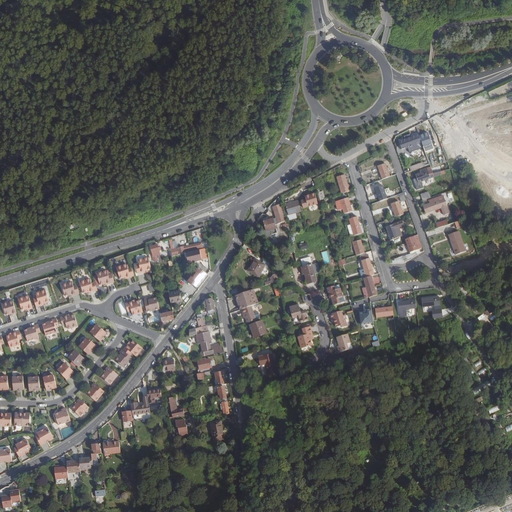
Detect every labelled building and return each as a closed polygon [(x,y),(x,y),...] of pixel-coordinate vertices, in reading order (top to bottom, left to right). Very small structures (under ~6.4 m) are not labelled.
[(511,112),(498,117),(509,149),(511,148),(511,112)] [(402,150),(422,143),(421,139),(419,135),(416,136),(415,136),(411,137),(407,139),(399,141),(402,150)] [(424,149),(433,146),(430,136),(427,137),(421,139),(422,143),(424,149)] [(409,167),(411,172),(424,167),(422,163),(409,167)] [(382,179),(390,177),(385,164),(378,167),(382,179)] [(419,183),(434,177),(433,174),(431,167),(420,171),(421,173),(416,175),(419,183)] [(341,194),(349,191),(344,175),(336,177),(341,194)] [(375,189),(380,202),(387,199),(382,186),(375,189)] [(421,195),(423,200),(430,198),(428,192),(421,195)] [(301,201),(303,208),(317,204),(314,194),(305,197),(306,200),(301,201)] [(441,197),(431,201),(431,203),(423,206),(426,214),(441,208),(444,215),(450,214),(443,196),(441,197)] [(340,201),(344,214),(352,212),(350,205),(348,198),(340,201)] [(301,212),(298,201),(285,205),(288,215),(301,212)] [(391,204),(396,217),(403,214),(399,202),(391,204)] [(285,221),(280,204),(273,207),(276,218),(263,222),(267,236),(277,233),(274,224),(285,221)] [(354,236),(362,234),(360,229),(360,227),(357,217),(349,220),(354,236)] [(436,223),(438,228),(448,225),(446,220),(436,223)] [(391,240),(398,238),(396,233),(395,229),(398,228),(404,226),(402,221),(386,227),(391,240)] [(475,229),(468,231),(470,236),(473,244),(480,242),(490,239),(497,237),(504,235),(503,232),(499,221),(492,223),(491,224),(484,226),(482,227),(475,229)] [(413,237),(406,240),(410,252),(421,248),(418,240),(417,236),(413,237)] [(356,256),(364,253),(360,240),(353,243),(356,256)] [(448,255),(449,257),(457,255),(456,251),(451,253),(448,254),(446,247),(444,242),(435,245),(440,258),(448,255)] [(201,243),(174,250),(171,250),(173,257),(186,253),(200,250),(203,249),(201,243)] [(157,245),(150,247),(154,264),(157,263),(155,256),(160,255),(157,245)] [(200,250),(186,253),(189,264),(202,260),(200,250)] [(147,270),(151,269),(148,258),(138,260),(139,265),(136,265),(137,274),(145,272),(145,271),(147,270)] [(307,282),(316,279),(310,258),(301,260),(303,267),(301,268),(303,275),(304,274),(307,282)] [(255,259),(247,271),(258,277),(264,266),(267,268),(270,264),(264,260),(262,263),(255,259)] [(371,276),(374,275),(369,259),(361,261),(366,278),(371,276)] [(126,279),(134,276),(131,268),(127,269),(126,265),(116,268),(120,279),(123,278),(126,277),(126,279)] [(207,274),(199,268),(195,272),(197,273),(193,278),(192,277),(188,282),(196,288),(207,274)] [(107,271),(97,274),(100,285),(104,284),(106,283),(107,285),(114,282),(112,274),(108,275),(107,271)] [(379,275),(373,276),(374,284),(381,282),(379,275)] [(366,278),(364,278),(366,288),(369,297),(377,295),(371,276),(366,278)] [(90,293),(97,291),(94,282),(91,284),(90,279),(79,283),(83,294),(87,293),(89,292),(90,293)] [(71,296),(79,294),(76,286),(72,287),(71,282),(61,285),(65,297),(68,295),(71,295),(71,296)] [(156,292),(154,284),(142,286),(143,295),(156,292)] [(330,295),(331,298),(333,306),(340,304),(338,298),(343,297),(340,289),(335,290),(334,286),(327,288),(329,296),(330,295)] [(473,298),(464,287),(461,290),(466,296),(465,297),(469,301),(473,298)] [(43,303),(49,301),(46,290),(36,293),(37,298),(34,299),(36,307),(44,305),(43,303)] [(252,290),(237,294),(238,299),(240,304),(241,309),(250,306),(257,304),(252,290)] [(181,302),(179,292),(169,294),(171,304),(181,302)] [(33,309),(29,296),(18,299),(22,310),(25,309),(28,308),(29,310),(33,309)] [(159,309),(157,298),(152,299),(148,300),(148,299),(144,299),(147,312),(159,309)] [(212,299),(205,301),(203,304),(204,308),(206,307),(207,311),(211,310),(214,309),(212,299)] [(440,299),(423,301),(424,308),(441,307),(440,299)] [(17,314),(13,301),(3,304),(6,315),(9,314),(12,313),(13,315),(17,314)] [(133,301),(125,303),(128,312),(131,311),(133,315),(143,312),(139,301),(136,302),(133,303),(133,301)] [(400,310),(417,309),(417,301),(399,302),(400,310)] [(124,302),(118,304),(121,314),(127,312),(124,302)] [(298,305),(289,308),(292,318),(298,316),(300,323),(308,321),(305,311),(301,313),(300,313),(299,311),(300,310),(298,305)] [(250,306),(241,309),(243,314),(244,317),(246,323),(255,320),(250,306)] [(373,321),(371,307),(366,308),(366,310),(359,311),(361,322),(373,321)] [(376,317),(393,315),(392,307),(375,309),(376,317)] [(484,313),(488,317),(492,312),(488,308),(484,313)] [(333,318),(335,323),(336,328),(341,326),(342,328),(347,326),(345,320),(344,320),(341,311),(330,315),(331,318),(333,318)] [(172,312),(160,315),(162,322),(174,320),(172,312)] [(67,315),(59,317),(62,326),(65,325),(67,329),(77,326),(73,315),(67,317),(67,315)] [(196,329),(197,334),(208,332),(206,326),(204,326),(202,318),(197,319),(199,328),(196,329)] [(58,327),(56,319),(48,321),(49,322),(43,324),(47,336),(57,332),(55,328),(58,327)] [(262,321),(250,325),(254,338),(266,334),(262,321)] [(40,333),(37,324),(30,327),(31,328),(28,329),(25,330),(29,341),(38,338),(37,334),(40,333)] [(90,333),(100,341),(107,333),(97,325),(90,333)] [(492,325),(486,330),(490,336),(496,331),(492,325)] [(309,327),(302,329),(304,336),(298,338),(301,348),(312,345),(310,340),(310,337),(313,337),(310,327),(309,327)] [(10,335),(6,336),(10,348),(20,344),(19,340),(22,339),(19,330),(12,333),(13,334),(10,335)] [(211,341),(209,332),(208,332),(197,334),(196,335),(198,343),(200,343),(202,353),(200,353),(201,358),(224,353),(223,348),(213,350),(210,351),(208,341),(211,341)] [(347,334),(337,337),(338,342),(339,342),(341,346),(339,346),(337,347),(339,352),(348,350),(347,344),(350,343),(347,334)] [(79,347),(89,355),(96,346),(87,338),(79,347)] [(128,344),(123,350),(129,356),(132,353),(135,356),(142,348),(133,340),(131,343),(129,345),(128,344)] [(68,359),(78,367),(85,359),(75,350),(68,359)] [(115,361),(124,368),(132,358),(122,350),(120,353),(121,354),(118,357),(115,361)] [(272,355),(259,357),(260,366),(266,365),(267,373),(275,372),(272,355)] [(205,373),(212,371),(210,359),(205,360),(201,361),(198,361),(200,374),(202,373),(205,373)] [(170,373),(175,372),(174,367),(175,367),(173,360),(162,362),(164,368),(167,367),(167,371),(170,371),(170,373)] [(57,370),(67,380),(74,372),(65,363),(57,370)] [(101,377),(110,385),(118,375),(108,366),(105,370),(107,370),(104,373),(101,377)] [(218,385),(224,384),(222,372),(215,373),(216,381),(217,380),(218,385)] [(43,378),(47,391),(57,388),(54,375),(43,378)] [(0,377),(0,390),(9,390),(8,377),(0,377)] [(12,377),(14,391),(24,390),(23,377),(12,377)] [(28,378),(29,391),(40,390),(39,377),(28,378)] [(476,393),(491,385),(488,380),(473,389),(476,393)] [(87,394),(96,401),(104,391),(94,383),(92,386),(93,387),(90,390),(87,394)] [(220,394),(221,400),(226,399),(227,399),(224,387),(217,388),(218,395),(220,394)] [(160,390),(147,392),(148,397),(149,403),(155,402),(154,398),(161,397),(160,390)] [(137,403),(131,404),(133,415),(146,413),(147,419),(151,418),(149,403),(148,397),(143,398),(145,405),(138,406),(137,403)] [(172,418),(184,415),(183,413),(187,412),(186,407),(177,410),(174,397),(169,398),(172,418)] [(72,409),(80,417),(90,408),(80,399),(78,402),(79,403),(76,406),(72,409)] [(500,405),(488,409),(490,413),(501,409),(500,405)] [(55,415),(58,425),(71,421),(66,409),(63,410),(63,412),(60,413),(55,415)] [(131,412),(122,413),(123,422),(132,421),(131,412)] [(220,421),(211,423),(213,441),(223,439),(220,421)] [(180,436),(187,435),(186,425),(178,427),(180,436)] [(135,437),(134,426),(123,427),(124,429),(128,429),(129,434),(130,438),(135,437)] [(36,437),(41,445),(54,438),(48,427),(37,433),(38,435),(36,437)] [(15,448),(19,457),(32,450),(26,439),(16,445),(17,447),(15,448)] [(119,444),(119,442),(103,444),(104,454),(120,453),(119,444)] [(101,453),(100,444),(92,445),(92,450),(93,450),(97,450),(97,454),(101,453)] [(0,463),(12,462),(10,450),(0,450),(0,463)] [(90,458),(79,459),(80,461),(80,470),(91,468),(90,458)] [(80,461),(67,463),(67,467),(68,473),(80,472),(80,470),(80,461)] [(67,467),(54,468),(55,479),(68,478),(68,473),(67,467)] [(2,496),(4,508),(12,507),(12,503),(21,502),(19,490),(10,491),(11,495),(2,496)]
